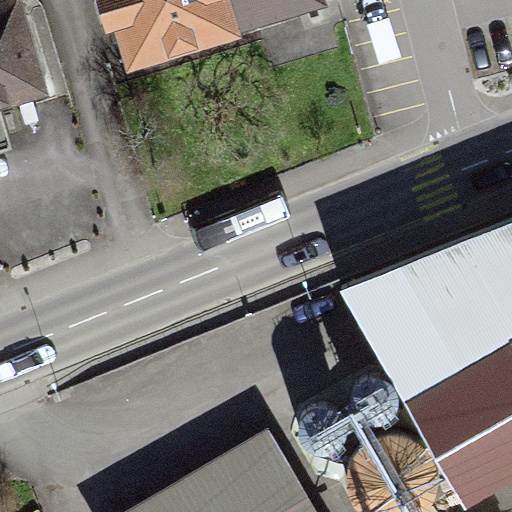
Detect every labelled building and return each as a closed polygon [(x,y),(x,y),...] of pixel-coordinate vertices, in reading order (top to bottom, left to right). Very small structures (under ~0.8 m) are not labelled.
[(103,0),(124,72),(234,41),(233,31),(223,0),(103,0)] [(223,0),(233,31),(324,3),(322,0),(223,0)] [(7,6),(0,8),(0,101),(36,88),(7,6)] [(511,302),(384,377),(402,407),(511,342),(511,302)] [(511,342),(402,407),(461,508),(511,478),(511,342)] [(301,511),(261,440),(130,511),(301,511)]
